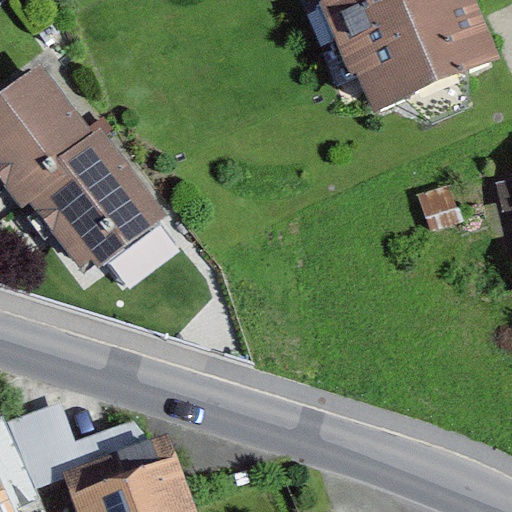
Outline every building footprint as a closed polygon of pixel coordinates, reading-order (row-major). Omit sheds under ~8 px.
[(332,0),(349,39),(331,47),(333,52),(324,56),(337,88),(365,76),(380,112),(488,66),(459,0),(332,0)] [(31,197),(91,148),(38,80),(1,107),(14,124),(0,134),(0,172),(24,204),(31,197)] [(91,148),(31,197),(81,263),(113,238),(121,248),(157,220),(98,142),(91,148)] [(447,191),(422,197),(432,230),(463,221),(447,191)] [(66,511),(184,511),(161,451),(59,491),(66,511)]
